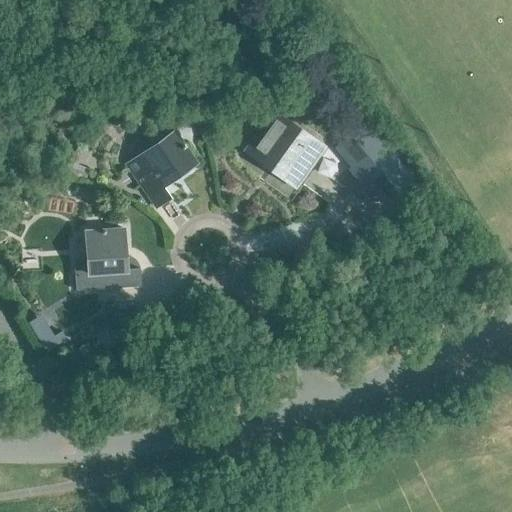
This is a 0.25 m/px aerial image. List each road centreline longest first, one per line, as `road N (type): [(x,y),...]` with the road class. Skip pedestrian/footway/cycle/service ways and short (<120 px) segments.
road 1 (unclassified): [(67,446),(238,427),(318,402)]
road 2 (unclassified): [(318,402),(511,319)]
road 3 (residential): [(229,274),(232,237),(216,224),(196,224),(181,235),(177,261),(196,281),(216,281)]
road 4 (residential): [(229,274),(269,316),(318,402)]
road 5 (residential): [(67,446),(0,335)]
